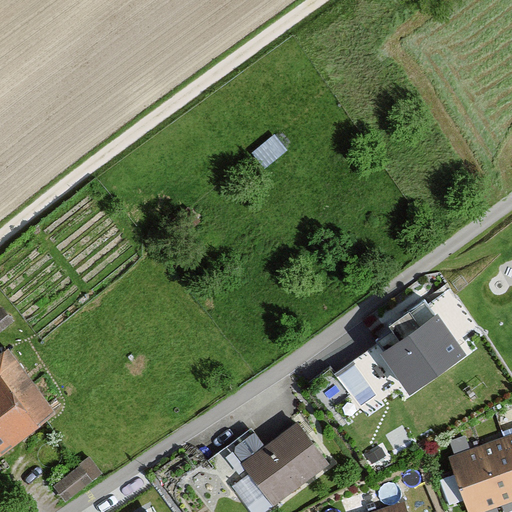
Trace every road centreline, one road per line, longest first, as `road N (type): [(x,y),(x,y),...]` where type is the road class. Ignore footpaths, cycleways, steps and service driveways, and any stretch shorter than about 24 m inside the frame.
road 1 (motorway): [(0,249),(511,56)]
road 2 (residential): [(511,200),(71,511)]
road 3 (track): [(318,0),(0,240)]
road 4 (motorway): [(198,0),(0,71)]
